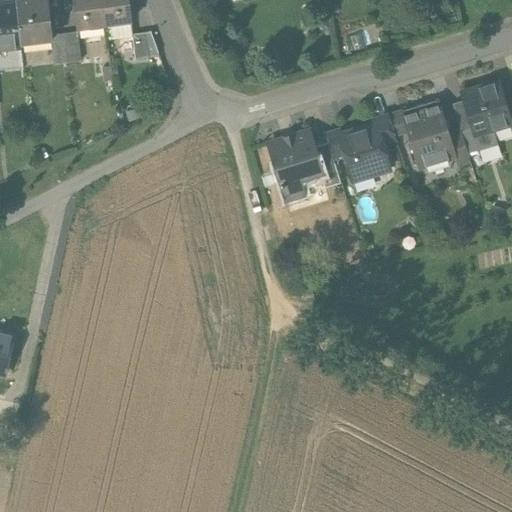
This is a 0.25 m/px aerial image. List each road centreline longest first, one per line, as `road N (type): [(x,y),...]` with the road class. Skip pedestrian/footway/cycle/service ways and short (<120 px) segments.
road 1 (track): [(228,111),(278,296),(511,429)]
road 2 (residential): [(511,28),(211,116)]
road 3 (residential): [(211,116),(0,224)]
road 4 (track): [(278,296),(230,511)]
road 5 (residential): [(160,0),(211,116)]
